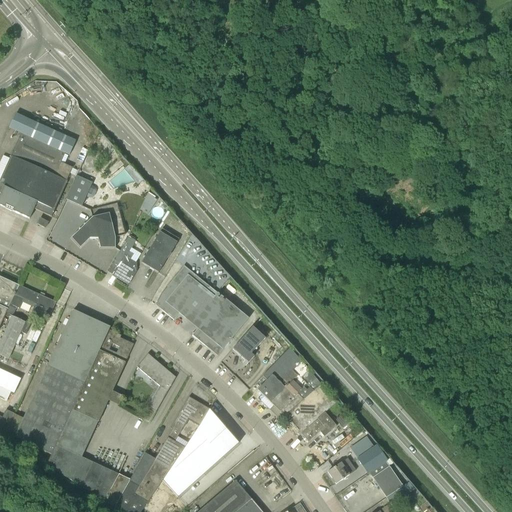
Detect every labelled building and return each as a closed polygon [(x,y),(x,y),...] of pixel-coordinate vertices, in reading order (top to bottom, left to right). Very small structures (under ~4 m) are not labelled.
[(69,156),(75,141),(27,120),(10,157),(0,179),(0,194),(0,206),(29,220),(34,209),(51,217),(67,182),(66,182),(72,168),(60,163),(65,154),(69,156)] [(91,183),(95,176),(87,172),(95,154),(89,151),(78,177),(76,176),(66,200),(82,207),(92,184),(91,183)] [(124,170),(129,176),(134,172),(129,166),(124,170)] [(145,209),(147,210),(148,207),(157,210),(159,202),(148,199),(145,209)] [(124,236),(117,205),(90,211),(92,219),(71,239),(80,248),(90,239),(88,236),(95,229),(100,249),(115,249),(115,238),(124,236)] [(45,229),(48,223),(40,219),(37,224),(45,229)] [(158,274),(178,240),(161,230),(141,264),(158,274)] [(128,285),(136,272),(134,271),(135,270),(135,264),(130,261),(133,255),(129,252),(135,241),(128,237),(114,261),(119,264),(112,276),(128,285)] [(218,294),(184,266),(153,304),(173,320),(179,314),(197,329),(192,336),(217,357),(249,319),(218,294)] [(0,326),(14,295),(19,286),(0,277),(0,326)] [(19,286),(14,295),(10,304),(17,307),(20,308),(23,302),(34,308),(41,311),(43,309),(51,312),(56,303),(19,286)] [(17,307),(10,304),(2,323),(6,325),(10,316),(12,317),(13,317),(17,307)] [(96,358),(109,330),(110,328),(73,311),(20,425),(12,422),(6,434),(51,455),(54,447),(96,358)] [(0,355),(8,359),(20,332),(25,323),(13,317),(12,317),(0,342),(0,355)] [(25,323),(20,332),(25,335),(31,324),(26,321),(25,323)] [(249,361),(253,357),(251,354),(265,339),(252,328),(234,348),(246,359),(249,361)] [(109,330),(96,358),(54,447),(51,455),(46,466),(82,488),(94,463),(82,458),(133,345),(115,336),(116,334),(109,330)] [(305,389),(315,379),(289,349),(262,377),(266,381),(257,391),(280,413),(280,412),(305,389)] [(156,413),(175,379),(147,355),(137,368),(160,386),(148,408),(141,418),(148,422),(155,412),(156,413)] [(0,387),(10,392),(14,394),(20,380),(0,370),(0,387)] [(315,379),(305,389),(280,412),(307,442),(323,429),(327,434),(336,426),(333,423),(336,420),(343,414),(345,412),(315,379)] [(0,398),(6,402),(10,392),(0,387),(0,398)] [(130,480),(129,482),(120,498),(141,511),(148,502),(162,481),(173,465),(182,452),(185,448),(174,442),(188,419),(200,426),(209,410),(189,398),(171,429),(172,430),(155,460),(145,454),(144,453),(144,454),(130,480)] [(0,441),(2,442),(14,415),(5,410),(0,421),(0,441)] [(200,426),(197,430),(210,444),(226,429),(209,410),(200,426)] [(336,420),(343,429),(350,422),(343,414),(336,420)] [(226,429),(210,444),(223,458),(239,444),(226,429)] [(190,440),(214,465),(223,458),(210,444),(197,430),(190,440)] [(185,448),(182,452),(203,475),(214,465),(190,440),(185,448)] [(368,474),(388,460),(376,446),(357,459),(368,474)] [(191,486),(203,475),(182,452),(173,465),(191,486)] [(115,508),(120,498),(129,482),(130,480),(94,463),(82,488),(104,501),(115,508)] [(336,485),(349,476),(341,464),(327,473),(336,485)] [(191,486),(173,465),(162,481),(178,498),(191,486)] [(386,498),(403,487),(389,467),(372,478),(386,498)] [(249,511),(248,510),(255,504),(235,481),(198,511),(249,511)] [(387,498),(390,503),(391,504),(405,494),(413,490),(408,484),(403,487),(387,498)] [(415,499),(407,494),(404,500),(412,505),(415,499)] [(140,511),(141,511),(120,498),(115,508),(121,511),(140,511)] [(383,511),(390,511),(394,509),(390,503),(381,509),(383,511)]
